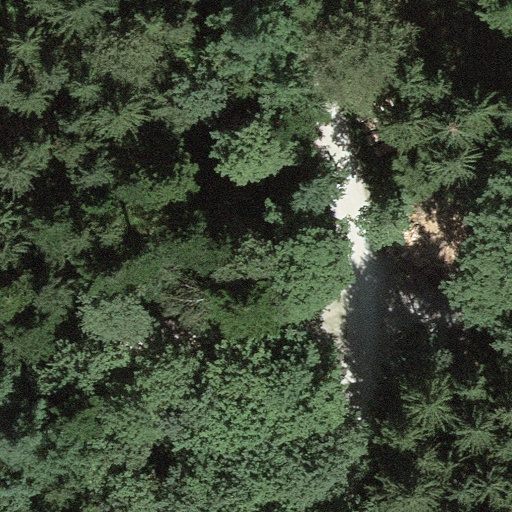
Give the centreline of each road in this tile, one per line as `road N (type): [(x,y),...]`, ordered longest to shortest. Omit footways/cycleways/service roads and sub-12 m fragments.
road 1 (track): [(321,511),(356,432),(367,309),(347,176),(314,80),(268,0)]
road 2 (track): [(511,301),(367,309),(0,356)]
